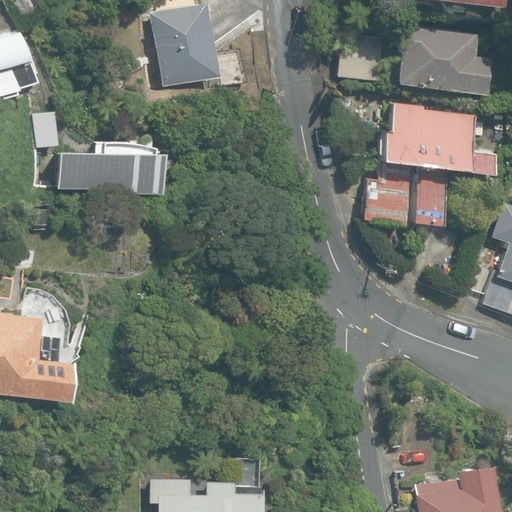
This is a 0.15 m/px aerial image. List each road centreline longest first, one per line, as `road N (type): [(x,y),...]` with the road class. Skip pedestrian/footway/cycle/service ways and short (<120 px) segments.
road 1 (residential): [(294,0),(318,172),(361,309)]
road 2 (residential): [(361,309),(349,329),(349,364),(374,511)]
road 3 (residential): [(361,309),(511,356)]
